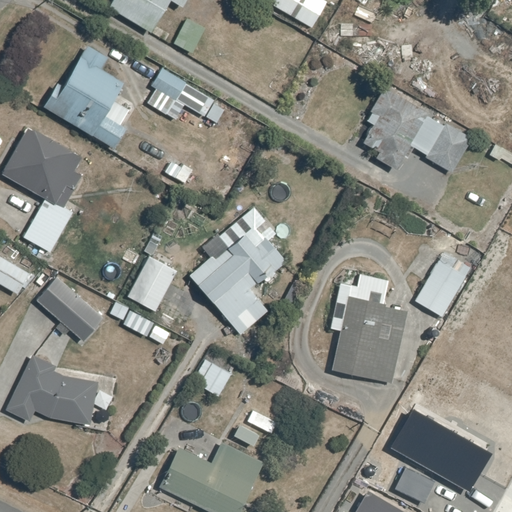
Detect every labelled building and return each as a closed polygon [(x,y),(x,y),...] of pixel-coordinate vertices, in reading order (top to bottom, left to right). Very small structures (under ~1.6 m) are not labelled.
[(113,0),(109,8),(151,33),(171,0),(183,7),(187,0),(113,0)] [(326,1),(324,0),(277,0),(274,6),(311,27),(326,1)] [(204,27),(186,19),(173,44),(191,53),(204,27)] [(126,129),(104,116),(124,83),(102,69),(108,58),(87,45),(62,85),(58,83),(44,106),(114,148),(126,129)] [(162,69),(151,86),(174,100),(185,84),(162,69)] [(396,170),(428,114),(383,89),(371,111),(380,116),(365,143),(380,152),(376,159),(396,170)] [(446,123),(426,157),(452,172),(471,138),(446,123)] [(83,175),(74,170),(81,158),(27,129),(2,174),(45,197),(65,208),(83,175)] [(511,153),(500,147),(494,157),(511,167),(511,153)] [(163,154),(154,169),(184,187),(193,171),(163,154)] [(73,212),(65,208),(45,197),(23,237),(51,252),(73,212)] [(228,249),(213,263),(209,258),(189,276),(241,334),(267,311),(248,289),(283,258),(267,240),(275,233),(252,206),(217,237),(228,249)] [(125,296),(155,312),(177,271),(147,255),(125,296)] [(0,284),(18,294),(29,274),(0,258),(0,284)] [(415,301),(442,317),(466,277),(439,260),(415,301)] [(331,327),(341,329),(333,371),(393,383),(408,309),(383,304),(387,280),(359,274),(356,286),(340,283),(331,327)] [(56,278),(36,301),(82,342),(103,320),(56,278)] [(125,323),(123,328),(161,348),(169,332),(112,302),(106,313),(125,323)] [(98,382),(64,375),(53,371),(55,367),(32,355),(5,410),(28,421),(33,411),(51,419),(90,426),(98,382)] [(230,374),(211,363),(198,385),(217,397),(230,374)] [(433,431),(457,389),(424,371),(401,413),(433,431)] [(235,422),(228,436),(255,449),(261,435),(235,422)] [(193,505),(207,511),(239,511),(262,463),(221,444),(212,463),(193,505)] [(193,505),(212,463),(178,448),(159,489),(193,505)]
